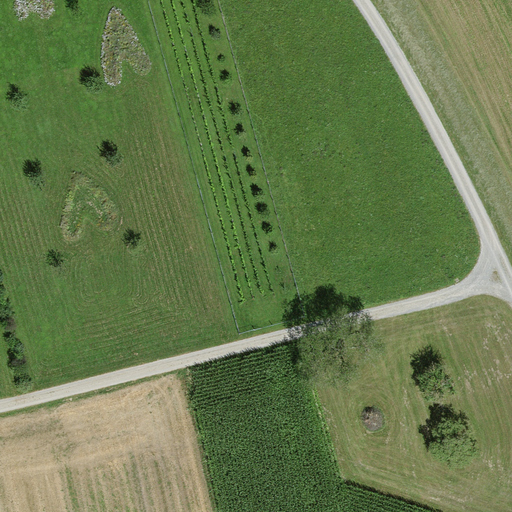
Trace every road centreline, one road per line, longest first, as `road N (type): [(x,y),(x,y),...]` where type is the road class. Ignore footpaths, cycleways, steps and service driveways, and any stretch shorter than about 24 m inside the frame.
road 1 (track): [(0,406),(508,275)]
road 2 (track): [(362,0),(394,47),(511,284)]
